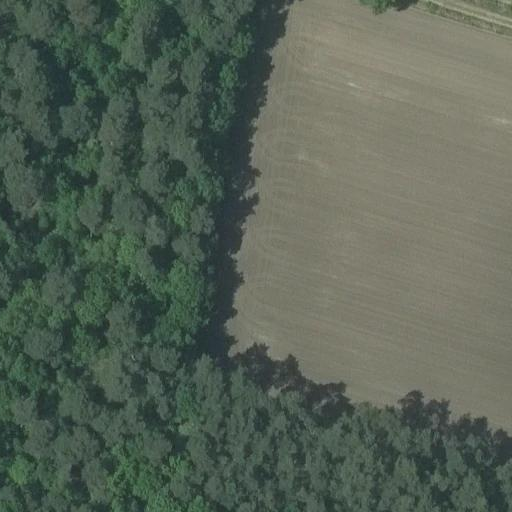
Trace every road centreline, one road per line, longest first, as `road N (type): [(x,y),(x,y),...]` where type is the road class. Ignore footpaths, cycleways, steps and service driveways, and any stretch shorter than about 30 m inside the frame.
road 1 (track): [(144,511),(168,493),(186,427),(246,0)]
road 2 (track): [(186,427),(262,489),(312,511)]
road 3 (track): [(0,500),(126,511)]
